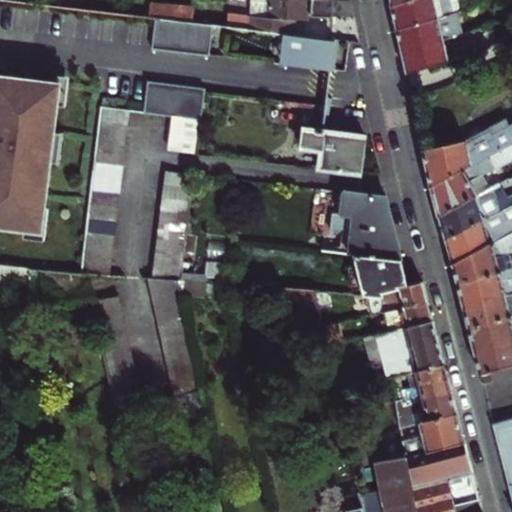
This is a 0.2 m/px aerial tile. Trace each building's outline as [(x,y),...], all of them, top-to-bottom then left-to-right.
[(307,21),(308,0),(251,0),(250,15),(228,13),(227,26),(286,33),(293,34),(295,20),(307,21)] [(332,17),(333,0),(311,0),(310,15),(332,17)] [(409,0),(391,7),(397,29),(453,13),(449,0),(409,0)] [(449,0),(453,13),(457,12),(458,12),(455,0),(449,0)] [(191,22),(193,8),(151,4),(150,16),(155,17),(191,22)] [(397,29),(402,51),(462,33),(457,12),(453,13),(397,29)] [(151,47),(209,54),(212,24),(191,22),(155,17),(151,47)] [(402,51),(407,73),(449,61),(445,48),(483,37),(480,28),(462,33),(402,51)] [(330,69),(334,39),(293,34),(286,33),(283,63),(330,69)] [(0,73),(14,75),(13,74),(10,69),(5,65),(1,64),(0,63),(0,73)] [(0,225),(35,230),(38,208),(44,209),(50,161),(55,129),(61,81),(14,75),(0,73),(0,225)] [(201,118),(205,89),(147,81),(143,111),(173,115),(201,118)] [(127,124),(128,109),(101,106),(100,120),(127,124)] [(201,118),(173,115),(171,132),(198,135),(201,118)] [(125,137),(127,124),(100,120),(98,134),(125,137)] [(466,141),(423,151),(431,187),(511,144),(511,125),(509,127),(506,121),(466,141)] [(319,168),(361,174),(366,135),(304,128),(302,149),(321,152),(319,168)] [(64,130),(55,129),(50,161),(59,162),(64,130)] [(196,153),(198,135),(171,132),(169,149),(196,153)] [(124,151),(125,137),(98,134),(96,148),(124,151)] [(438,217),(490,189),(482,175),(511,159),(511,144),(431,187),(438,217)] [(122,165),(124,151),(96,148),(95,161),(122,165)] [(120,179),(122,165),(95,161),(93,175),(120,179)] [(194,174),(166,170),(165,184),(192,188),(194,174)] [(119,192),(120,179),(93,175),(91,189),(119,192)] [(438,217),(445,241),(511,204),(511,196),(511,197),(503,182),(490,189),(438,217)] [(190,201),(192,188),(165,184),(163,197),(190,201)] [(117,206),(119,192),(91,189),(89,203),(117,206)] [(390,214),(386,197),(345,192),(343,213),(336,213),(334,231),(341,231),(339,246),(320,244),(319,250),(353,254),(402,260),(395,233),(388,232),(390,214)] [(189,214),(190,201),(163,197),(161,211),(189,214)] [(116,220),(117,206),(89,203),(88,217),(116,220)] [(511,204),(445,241),(452,264),(511,232),(511,204)] [(44,209),(38,208),(35,230),(42,231),(44,209)] [(187,227),(189,214),(161,211),(160,224),(187,227)] [(114,234),(116,220),(88,217),(86,230),(114,234)] [(185,240),(187,227),(160,224),(158,237),(185,240)] [(112,248),(114,234),(86,230),(84,244),(112,248)] [(511,232),(452,264),(457,284),(511,269),(511,258),(511,254),(511,253),(511,232)] [(184,254),(185,240),(158,237),(157,250),(184,254)] [(111,261),(112,248),(84,244),(84,249),(83,258),(111,261)] [(182,267),(184,254),(157,250),(155,264),(182,267)] [(409,288),(402,260),(353,254),(359,275),(349,277),(354,294),(369,295),(382,296),(382,294),(409,288)] [(109,276),(111,261),(83,258),(81,273),(87,274),(109,276)] [(227,279),(229,264),(207,262),(204,277),(227,279)] [(181,275),(182,267),(155,264),(153,278),(179,281),(180,281),(181,275)] [(0,280),(31,284),(30,269),(0,266),(0,280)] [(81,273),(30,269),(31,284),(32,310),(44,308),(60,305),(91,301),(87,274),(81,273)] [(511,269),(457,284),(462,304),(484,299),(485,303),(506,298),(505,294),(511,291),(511,269)] [(226,284),(227,279),(204,277),(181,275),(180,281),(206,283),(226,284)] [(153,278),(148,277),(152,295),(181,289),(179,281),(153,278)] [(206,283),(180,281),(179,281),(181,289),(182,294),(205,298),(206,283)] [(428,303),(424,284),(409,288),(382,294),(382,296),(385,312),(428,303)] [(320,311),(316,291),(280,288),(284,310),(320,311)] [(184,302),(182,294),(181,289),(152,295),(155,308),(184,302)] [(330,309),(329,292),(316,291),(320,311),(330,309)] [(484,299),(462,304),(468,328),(511,318),(511,317),(511,291),(505,294),(506,298),(485,303),(484,299)] [(385,312),(382,296),(369,295),(372,315),(385,312)] [(94,315),(122,309),(119,296),(91,301),(94,315)] [(187,316),(184,302),(155,308),(158,322),(187,316)] [(433,321),(428,303),(385,312),(387,332),(433,321)] [(48,328),(63,326),(60,305),(44,308),(48,328)] [(125,322),(122,309),(94,315),(97,328),(125,322)] [(286,321),(284,311),(274,312),(275,323),(286,321)] [(190,331),(187,316),(158,322),(162,337),(190,331)] [(511,317),(511,318),(468,328),(474,349),(495,344),(496,348),(511,343),(511,317)] [(433,321),(387,332),(394,377),(410,373),(445,366),(433,321)] [(127,335),(125,322),(97,328),(100,341),(127,335)] [(193,345),(190,331),(162,337),(165,351),(193,345)] [(387,332),(378,334),(374,335),(376,351),(380,380),(394,377),(387,332)] [(130,348),(127,335),(100,341),(103,354),(130,348)] [(363,337),(365,353),(376,351),(374,335),(363,337)] [(495,344),(474,349),(480,374),(511,366),(511,343),(496,348),(495,344)] [(168,366),(197,360),(193,345),(165,351),(168,366)] [(328,347),(331,360),(337,358),(334,345),(328,347)] [(106,367),(133,361),(130,348),(103,354),(106,367)] [(171,381),(200,375),(197,360),(168,366),(171,381)] [(136,374),(133,361),(106,367),(109,380),(136,374)] [(419,400),(452,393),(445,366),(410,373),(414,389),(396,393),(396,400),(403,399),(404,404),(414,401),(419,400)] [(111,393),(139,387),(136,374),(109,380),(111,393)] [(175,395),(203,389),(200,375),(171,381),(175,395)] [(115,409),(142,403),(139,387),(111,393),(115,409)] [(194,408),(206,405),(203,389),(175,395),(178,411),(194,408)] [(413,424),(457,415),(452,393),(419,400),(421,409),(416,410),(414,401),(404,404),(397,405),(399,428),(413,424)] [(197,423),(210,420),(206,405),(194,408),(197,423)] [(405,455),(465,443),(457,415),(413,424),(416,438),(402,441),(405,455)] [(511,417),(492,423),(511,499),(511,417)] [(449,480),(473,474),(465,443),(405,455),(405,456),(412,487),(411,487),(415,511),(456,511),(455,505),(452,492),(449,480)] [(415,511),(411,487),(412,487),(405,456),(375,462),(383,502),(385,511),(415,511)] [(452,492),(476,486),(473,474),(449,480),(452,492)] [(455,505),(480,499),(476,486),(452,492),(455,505)] [(483,511),(480,499),(455,505),(456,511),(483,511)] [(385,511),(383,502),(363,506),(363,511),(385,511)]
